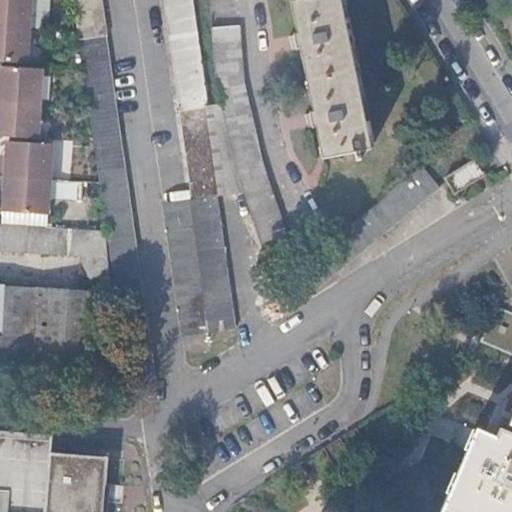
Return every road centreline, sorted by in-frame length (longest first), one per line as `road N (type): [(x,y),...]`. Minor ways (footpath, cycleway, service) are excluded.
road 1 (residential): [(511,196),(152,423)]
road 2 (residential): [(439,0),(511,120)]
